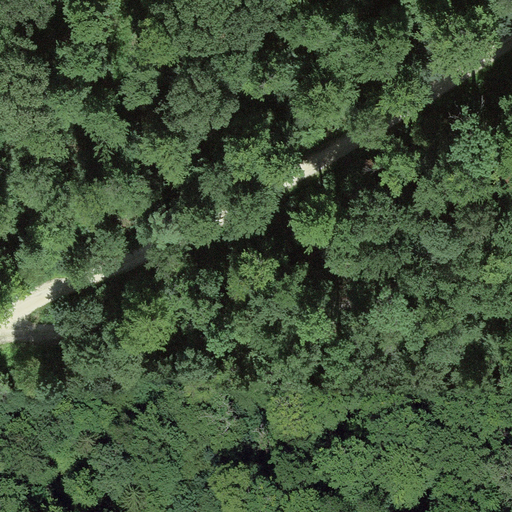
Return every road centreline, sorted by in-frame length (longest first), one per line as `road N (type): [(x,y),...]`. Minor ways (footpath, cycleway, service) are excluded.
road 1 (track): [(511,37),(260,194),(0,325)]
road 2 (track): [(511,356),(476,328),(370,310),(80,329),(0,326)]
